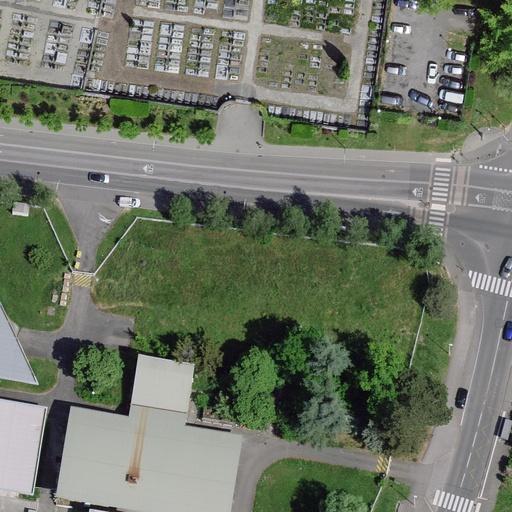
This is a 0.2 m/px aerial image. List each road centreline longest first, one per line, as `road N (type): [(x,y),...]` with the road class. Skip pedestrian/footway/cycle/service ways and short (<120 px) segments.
road 1 (tertiary): [(511,202),(0,152)]
road 2 (tertiary): [(511,285),(453,511)]
